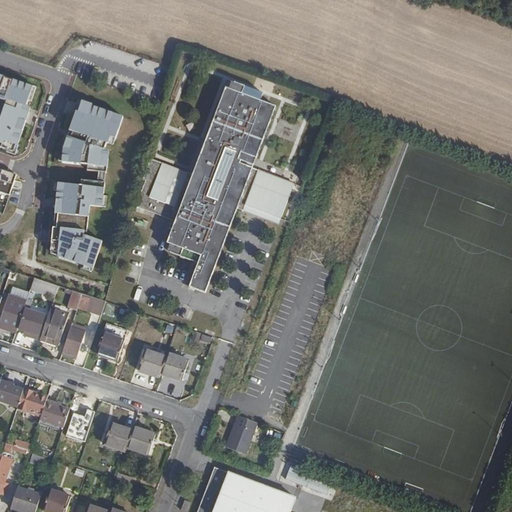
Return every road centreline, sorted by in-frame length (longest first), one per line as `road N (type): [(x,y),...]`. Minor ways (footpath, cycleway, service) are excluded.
road 1 (residential): [(0,355),(194,421),(161,511)]
road 2 (residential): [(29,195),(59,85),(52,75),(0,57)]
